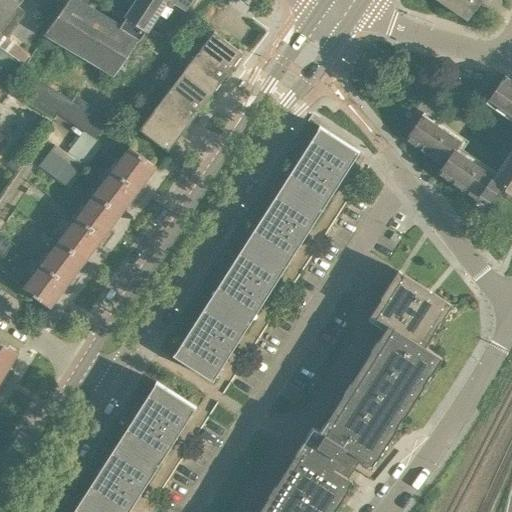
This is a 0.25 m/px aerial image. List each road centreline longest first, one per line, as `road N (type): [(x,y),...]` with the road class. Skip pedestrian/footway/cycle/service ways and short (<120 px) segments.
road 1 (secondary): [(109,381),(254,151),(353,14)]
road 2 (secondary): [(323,4),(83,364)]
road 3 (residential): [(387,511),(511,327)]
road 4 (residential): [(288,435),(351,334),(349,246)]
road 5 (residential): [(246,410),(349,246)]
road 6 (residential): [(400,175),(511,308)]
road 7 (unclassified): [(506,57),(353,14)]
road 8 (secondary): [(83,364),(0,497)]
road 9 (secondary): [(24,511),(109,381)]
